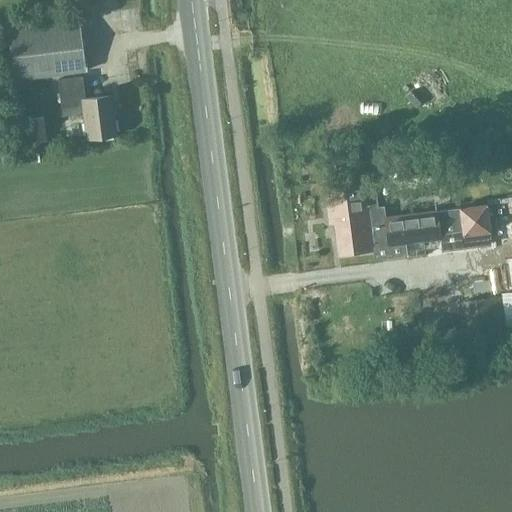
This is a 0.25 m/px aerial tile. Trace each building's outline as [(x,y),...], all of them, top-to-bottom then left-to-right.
[(88,73),(81,24),(28,30),(27,24),(7,26),(14,83),(88,73)] [(84,99),(82,77),(58,80),(62,117),(82,114),(85,141),(117,137),(111,95),(84,99)] [(368,220),(364,185),(325,190),(328,216),(333,216),(338,255),(372,251),(371,246),(387,244),(387,247),(439,240),(436,211),(368,220)] [(486,205),(458,209),(462,236),(490,233),(486,205)] [(467,332),(504,327),(500,297),(463,301),(467,332)] [(466,346),(465,328),(436,329),(436,347),(466,346)]
